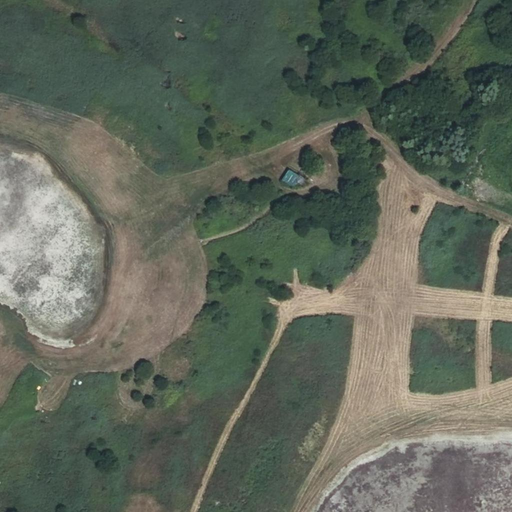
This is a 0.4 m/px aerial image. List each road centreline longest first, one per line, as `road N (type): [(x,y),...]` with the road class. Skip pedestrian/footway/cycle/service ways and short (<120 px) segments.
road 1 (track): [(167,227),(236,167),(356,124),(432,191),(511,225)]
road 2 (track): [(467,0),(452,28),(356,124)]
